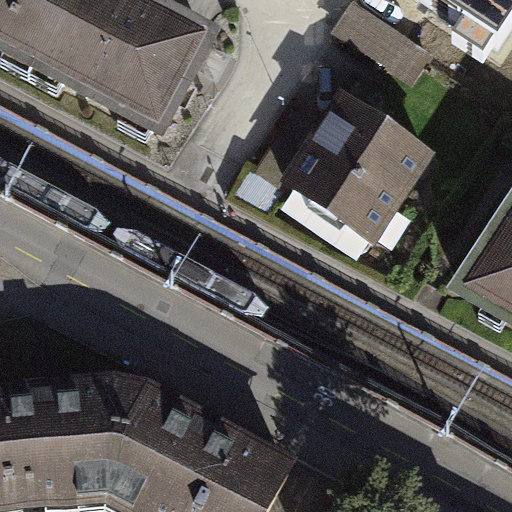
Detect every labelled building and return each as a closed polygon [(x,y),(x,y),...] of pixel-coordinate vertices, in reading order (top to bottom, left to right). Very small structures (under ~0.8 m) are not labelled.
[(0,0),(0,55),(150,135),(199,43),(117,0),(0,0)] [(375,0),(347,0),(323,36),(400,87),(432,38),(375,0)] [(511,0),(435,0),(465,19),(451,41),(484,62),(511,17),(511,0)] [(421,159),(335,103),(317,131),(279,189),(364,245),(421,159)] [(317,131),(289,113),(248,176),(276,194),(279,189),(317,131)] [(511,225),(465,296),(511,323),(511,225)] [(0,402),(0,510),(109,500),(131,511),(270,511),(290,476),(149,401),(107,394),(0,402)]
